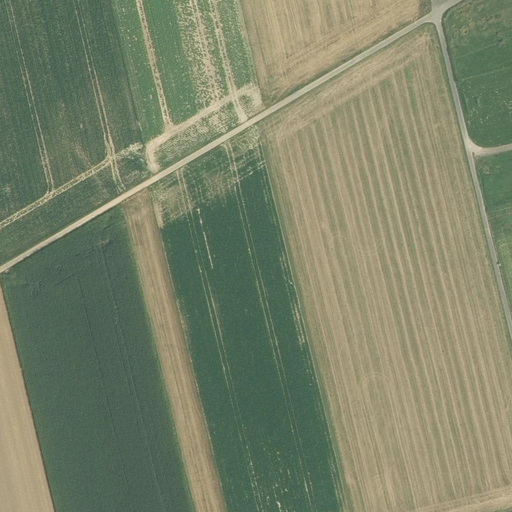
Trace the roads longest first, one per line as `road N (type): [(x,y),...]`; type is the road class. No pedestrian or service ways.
road 1 (track): [(0,270),(436,12)]
road 2 (track): [(511,332),(433,0)]
